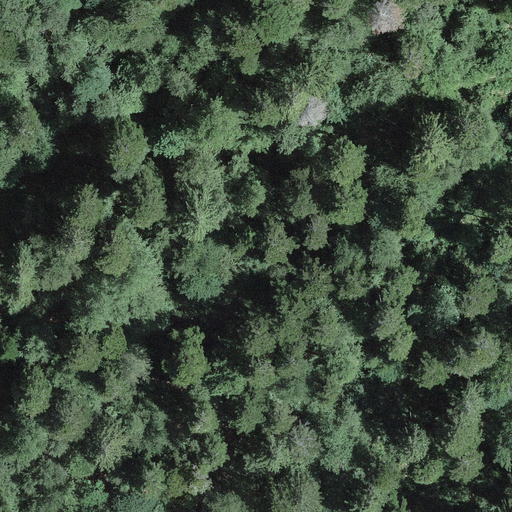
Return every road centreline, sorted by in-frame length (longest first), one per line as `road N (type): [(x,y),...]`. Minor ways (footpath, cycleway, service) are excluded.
road 1 (track): [(511,66),(255,133),(54,160),(0,181)]
road 2 (track): [(54,160),(112,70),(183,0)]
